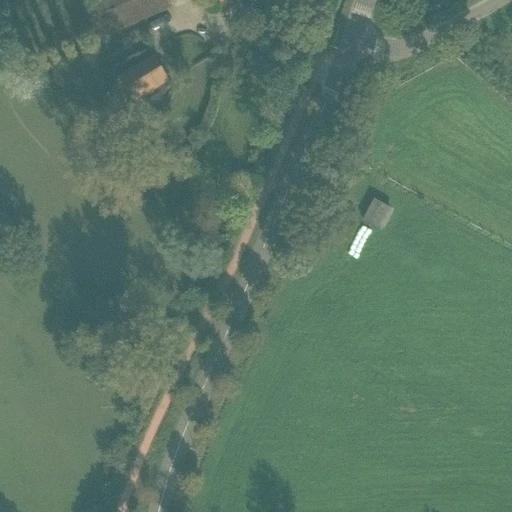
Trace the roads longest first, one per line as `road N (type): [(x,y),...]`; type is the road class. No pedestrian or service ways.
road 1 (tertiary): [(157,511),(349,44)]
road 2 (unclassified): [(496,0),(392,53),(349,44)]
